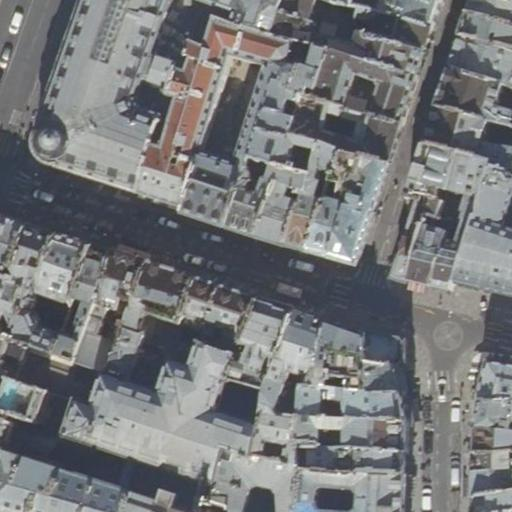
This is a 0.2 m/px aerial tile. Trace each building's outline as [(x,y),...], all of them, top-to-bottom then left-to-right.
[(89,177),(141,194),(155,142),(162,121),(122,108),(124,99),(129,86),(169,99),(171,95),(185,52),(190,54),(204,12),(220,20),(248,30),(249,29),(277,36),(284,11),(288,0),(86,0),(67,54),(46,115),(41,128),(43,129),(41,132),(39,134),(38,138),(37,140),(37,143),(37,145),(38,148),(38,150),(39,152),(40,155),(42,157),(44,160),(46,162),(50,164),(54,165),(57,166),(61,166),(61,168),(89,177)] [(410,103),(417,82),(420,73),(426,54),(427,53),(434,31),(382,15),(361,9),(359,20),(379,25),(375,37),(362,33),(358,44),(353,43),(315,34),(319,24),(317,24),(326,0),(325,0),(288,0),(284,11),(277,36),(307,45),(326,50),(347,55),(332,104),(403,125),(410,103)] [(337,0),(337,3),(361,9),(382,15),(434,31),(444,0),(337,0)] [(511,0),(472,0),(472,1),(468,12),(511,24),(511,0)] [(157,199),(185,208),(184,214),(201,220),(238,233),(259,240),(278,183),(307,191),(320,144),(293,137),(306,97),(332,104),(347,55),(326,50),(320,73),(300,68),(307,45),(277,36),(249,29),(248,30),(220,20),(204,12),(190,54),(185,52),(171,95),(181,99),(178,107),(167,104),(162,121),(155,142),(141,194),(157,199)] [(461,34),(460,35),(511,48),(511,24),(468,12),(464,25),(461,34)] [(451,66),(450,68),(507,87),(511,88),(511,48),(460,35),(456,49),(451,66)] [(444,87),(437,107),(491,123),(511,128),(511,113),(505,112),(499,112),(507,87),(450,68),(447,77),(444,87)] [(22,97),(32,99),(38,71),(29,69),(22,97)] [(320,144),(346,152),(390,164),(397,145),(403,125),(332,104),(306,97),(293,137),(320,144)] [(425,142),(425,143),(459,154),(491,163),(490,167),(511,173),(511,147),(495,146),(483,146),(491,123),(437,107),(432,123),(425,142)] [(409,197),(419,199),(423,200),(424,196),(438,200),(441,189),(449,191),(459,154),(425,143),(417,169),(409,197)] [(289,247),(308,252),(328,199),(333,181),(335,172),(341,172),(346,152),(320,144),(307,191),(278,183),(259,240),(260,240),(271,243),(289,247)] [(338,261),(358,267),(373,216),(376,208),(390,164),(346,152),(341,172),(335,172),(333,181),(348,184),(344,203),(328,199),(308,252),(316,254),(338,261)] [(452,291),(454,284),(481,200),(490,167),(491,163),(459,154),(449,191),(468,197),(462,214),(466,215),(464,222),(466,223),(465,226),(440,218),(439,219),(430,216),(427,225),(425,225),(408,280),(417,282),(427,285),(435,287),(451,291),(452,291)] [(492,292),(511,296),(511,173),(490,167),(481,200),(454,284),(492,292)] [(404,279),(408,280),(425,225),(427,225),(430,216),(439,219),(440,218),(445,203),(438,200),(424,196),(423,200),(419,199),(415,213),(395,277),(399,278),(404,279)] [(0,335),(32,346),(30,353),(57,363),(68,333),(71,324),(99,247),(91,244),(78,240),(72,238),(58,234),(35,226),(33,226),(29,224),(0,214),(0,335)] [(227,286),(176,270),(134,257),(115,251),(99,247),(71,324),(79,327),(75,336),(68,333),(57,363),(130,387),(140,358),(138,357),(144,342),(146,342),(159,347),(165,328),(171,330),(172,333),(180,335),(183,326),(205,333),(203,342),(236,351),(235,359),(239,360),(233,380),(269,392),(270,387),(283,355),(298,308),(286,305),(265,298),(227,286)] [(313,314),(298,308),(283,355),(270,387),(269,392),(255,456),(302,465),(301,448),(301,433),(299,433),(300,417),(303,386),(319,388),(320,388),(331,321),(313,314)] [(332,321),(331,321),(320,388),(371,393),(369,363),(367,334),(353,329),(332,321)] [(368,334),(367,334),(369,363),(404,368),(403,367),(407,363),(407,358),(406,358),(406,356),(405,356),(405,353),(405,351),(405,348),(406,348),(406,347),(407,347),(407,342),(404,338),(397,336),(389,334),(373,330),(369,332),(368,334)] [(0,376),(20,383),(30,353),(32,346),(0,335),(0,376)] [(255,456),(269,392),(233,380),(239,360),(235,359),(236,351),(203,342),(201,346),(193,344),(190,350),(163,349),(161,356),(148,361),(140,358),(130,387),(57,363),(30,353),(20,383),(50,393),(42,418),(49,420),(45,431),(38,429),(28,458),(188,511),(208,511),(228,449),(255,456)] [(478,400),(485,401),(511,402),(511,366),(487,362),(481,390),(478,400)] [(405,379),(404,368),(369,363),(371,393),(407,395),(405,379)] [(0,468),(6,450),(28,458),(38,429),(16,421),(17,418),(5,414),(7,408),(39,419),(39,417),(42,418),(50,393),(20,383),(0,376),(0,468)] [(409,407),(407,395),(371,393),(320,388),(319,388),(303,386),(300,417),(411,424),(409,407)] [(475,427),(475,428),(511,431),(511,402),(485,401),(484,402),(480,414),(475,427)] [(410,439),(411,424),(300,417),(299,433),(301,433),(301,448),(314,449),(360,450),(410,455),(410,439)] [(473,454),(475,454),(481,454),(507,454),(511,453),(511,431),(475,428),(475,431),(474,443),(473,454)] [(301,511),(304,472),(313,472),(314,449),(301,448),(302,465),(255,456),(228,449),(208,511),(301,511)] [(409,464),(410,455),(360,450),(314,449),(313,472),(409,476),(409,464)] [(0,468),(0,511),(188,511),(28,458),(6,450),(0,468)] [(474,464),(473,476),(511,474),(511,453),(507,454),(481,454),(475,454),(474,464)] [(407,511),(408,490),(409,479),(409,476),(313,472),(304,472),(301,511),(407,511)] [(472,488),(472,499),(511,494),(511,474),(473,476),(472,476),(472,488)] [(472,509),(472,511),(511,511),(511,494),(472,499),(472,509)]
